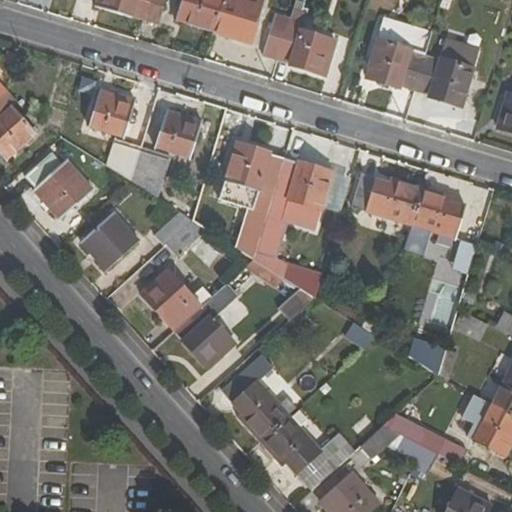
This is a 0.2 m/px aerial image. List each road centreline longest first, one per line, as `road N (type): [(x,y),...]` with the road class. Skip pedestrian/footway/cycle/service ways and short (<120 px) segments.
road 1 (residential): [(0,25),(511,174)]
road 2 (tertiary): [(0,225),(256,511)]
